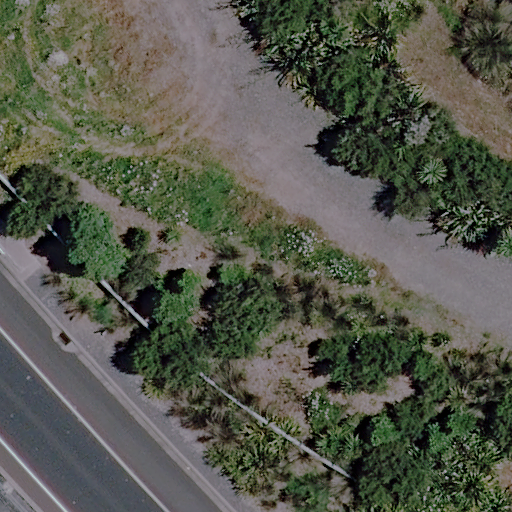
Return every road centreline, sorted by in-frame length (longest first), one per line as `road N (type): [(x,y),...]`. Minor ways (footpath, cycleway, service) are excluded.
road 1 (track): [(511,346),(452,329),(179,62),(168,0)]
road 2 (motorway): [(0,386),(118,511)]
